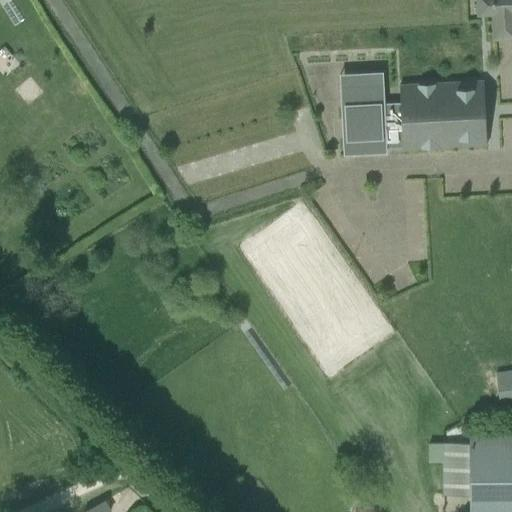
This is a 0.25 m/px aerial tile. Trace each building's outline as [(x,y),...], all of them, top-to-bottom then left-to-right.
[(511,0),(492,0),(493,2),(476,3),(477,16),(511,13),(511,0)] [(380,85),(342,87),(345,152),(383,151),(383,148),(402,147),(402,150),(486,145),(483,81),(399,86),(400,102),(381,103),(380,85)] [(511,374),(496,376),(499,400),(511,398),(511,374)] [(511,511),(511,435),(469,436),(469,443),(469,495),(469,511),(511,511)] [(469,495),(469,443),(443,443),(428,443),(428,462),(443,462),(443,495),(469,495)]
